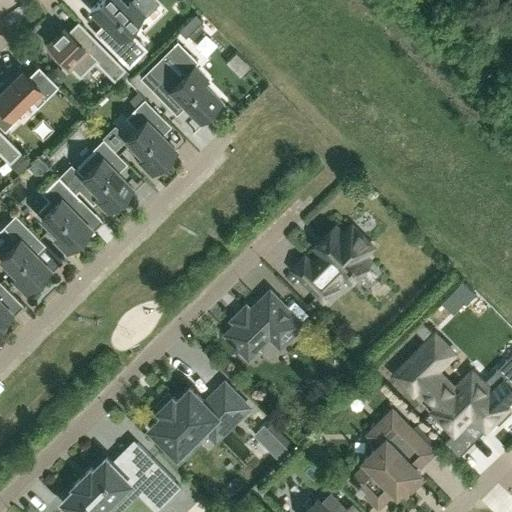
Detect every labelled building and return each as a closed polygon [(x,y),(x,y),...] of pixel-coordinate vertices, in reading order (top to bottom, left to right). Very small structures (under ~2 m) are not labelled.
[(89,6),(104,21),(109,26),(99,36),(121,58),(138,41),(130,33),(142,21),(138,18),(143,13),(130,1),(126,5),(120,0),(89,0),(88,1),(91,4),(89,6)] [(199,13),(183,31),(199,45),(215,27),(199,13)] [(113,79),(124,68),(77,20),(67,30),(64,27),(47,43),(79,75),(94,60),(113,79)] [(151,89),(170,108),(180,98),(203,121),(216,107),(213,105),(219,99),(201,81),(205,77),(193,64),(177,80),(169,72),(151,89)] [(0,124),(4,129),(15,118),(11,115),(29,97),(36,105),(57,85),(38,66),(28,75),(21,68),(5,84),(2,81),(0,82),(0,124)] [(168,155),(175,148),(155,129),(165,119),(143,97),(124,116),(135,127),(125,137),(143,155),(138,159),(151,172),(157,165),(160,168),(171,157),(168,155)] [(214,145),(223,135),(208,121),(199,130),(214,145)] [(20,151),(0,130),(0,152),(9,162),(20,151)] [(120,202),(133,189),(111,166),(121,157),(102,137),(92,148),(93,149),(75,167),(83,176),(74,185),(92,203),(97,198),(107,209),(117,199),(120,202)] [(92,230),(70,207),(80,197),(58,175),(40,192),(49,200),(37,212),(58,233),(54,237),(66,250),(76,240),(79,243),(92,230)] [(14,213),(2,225),(12,236),(0,247),(0,256),(17,274),(12,278),(25,291),(35,281),(38,284),(51,270),(29,248),(39,238),(14,213)] [(305,256),(293,267),(292,269),(324,300),(336,288),(330,282),(340,272),(349,281),(370,260),(365,254),(373,246),(352,225),(344,233),(336,225),(323,237),(326,240),(317,249),(323,255),(313,264),(305,256)] [(0,281),(0,326),(13,314),(0,300),(0,281)] [(279,347),(284,342),(303,324),(270,290),(251,309),(247,305),(232,319),(237,323),(226,333),(236,343),(233,346),(236,349),(237,348),(249,360),(260,349),(261,350),(262,349),(259,346),(269,337),(279,347)] [(455,388),(437,369),(454,352),(435,334),(395,373),(414,392),(418,388),(437,406),(432,411),(454,433),(472,415),(486,429),(508,407),(506,405),(511,400),(498,387),(493,392),(472,371),(455,388)] [(151,426),(170,445),(178,454),(194,437),(191,434),(198,427),(201,430),(217,415),(226,425),(246,405),(226,385),(207,404),(191,387),(177,400),(173,396),(160,409),(164,413),(151,426)] [(398,493),(401,490),(421,470),(418,467),(434,451),(403,420),(364,459),(368,462),(351,478),(378,506),(395,489),(398,493)] [(258,436),(285,461),(296,449),(269,424),(258,436)] [(75,511),(100,511),(104,508),(129,483),(157,510),(181,486),(180,485),(180,486),(138,443),(137,444),(138,445),(152,458),(136,474),(121,459),(115,465),(107,457),(94,470),(91,467),(74,484),(77,487),(64,500),(75,511)] [(330,511),(320,501),(318,499),(304,511),(330,511)]
